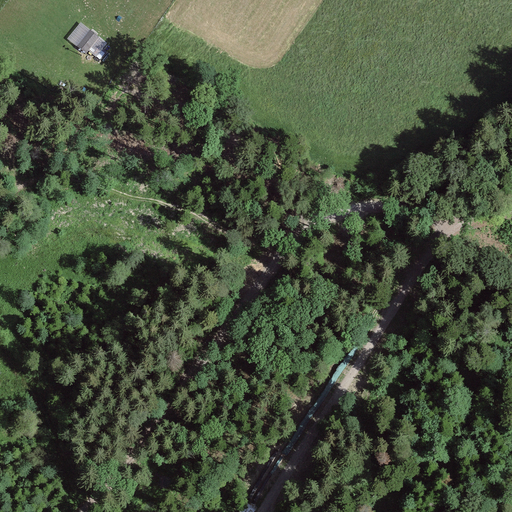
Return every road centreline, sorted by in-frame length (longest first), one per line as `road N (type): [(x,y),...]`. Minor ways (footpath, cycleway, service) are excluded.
road 1 (track): [(261,511),(432,248),(504,209)]
road 2 (track): [(91,511),(328,216)]
road 3 (track): [(328,216),(368,206),(511,210)]
